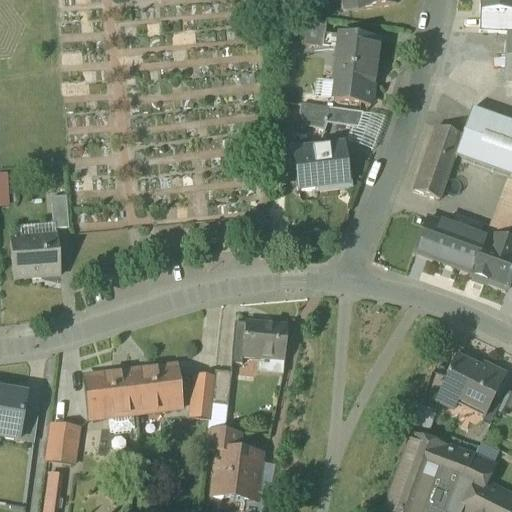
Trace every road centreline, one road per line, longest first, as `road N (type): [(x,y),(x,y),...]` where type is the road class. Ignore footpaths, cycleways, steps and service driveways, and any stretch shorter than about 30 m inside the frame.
road 1 (residential): [(0,349),(219,283),(346,280)]
road 2 (residential): [(346,280),(429,0)]
road 3 (residential): [(346,280),(511,342)]
